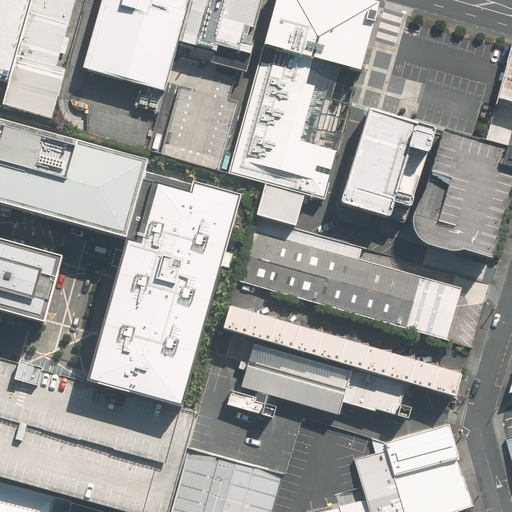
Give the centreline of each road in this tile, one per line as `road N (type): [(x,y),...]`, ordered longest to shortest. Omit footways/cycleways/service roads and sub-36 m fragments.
road 1 (unknown): [(2,360),(15,381),(140,414),(166,436),(163,459),(127,467),(24,435)]
road 2 (residential): [(511,307),(479,422),(502,511)]
